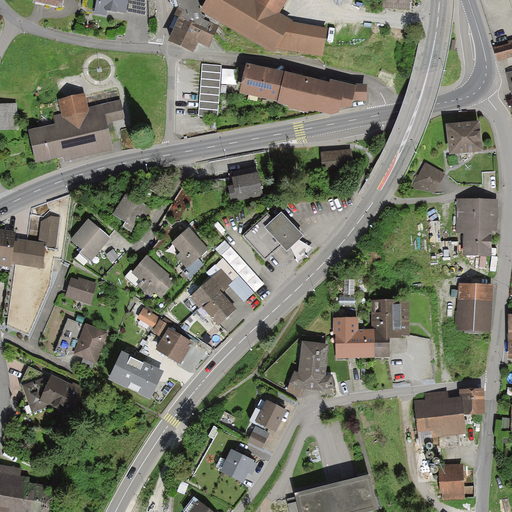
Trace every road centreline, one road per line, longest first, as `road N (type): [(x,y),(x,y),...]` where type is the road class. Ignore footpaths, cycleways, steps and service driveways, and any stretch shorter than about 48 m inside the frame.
road 1 (primary): [(439,0),(414,116),(363,215),(191,394),(115,511)]
road 2 (residential): [(238,511),(309,408),(492,382)]
road 3 (residential): [(388,113),(368,80),(171,53)]
road 4 (tertiary): [(187,151),(388,113)]
road 5 (tertiary): [(1,207),(73,176),(168,154)]
road 6 (residential): [(511,232),(492,382)]
road 7 (residential): [(163,50),(98,44),(18,22)]
road 8 (unknown): [(410,390),(417,468),(446,511)]
road 9 (residential): [(492,382),(481,511)]
